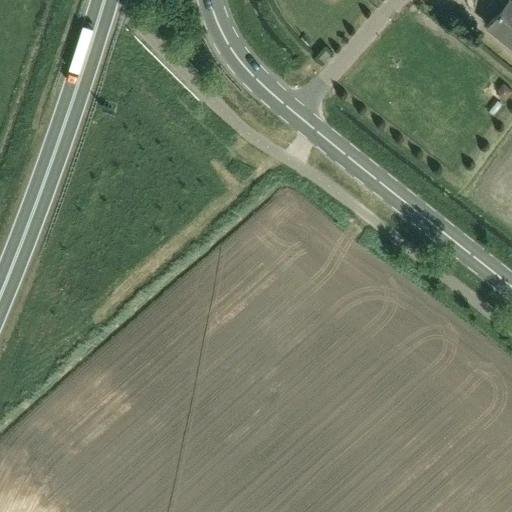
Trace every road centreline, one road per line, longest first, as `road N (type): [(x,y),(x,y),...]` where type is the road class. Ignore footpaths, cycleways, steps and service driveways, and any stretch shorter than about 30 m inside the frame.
road 1 (tertiary): [(511,289),(292,114),(235,56),(209,0)]
road 2 (trunk): [(0,289),(103,0)]
